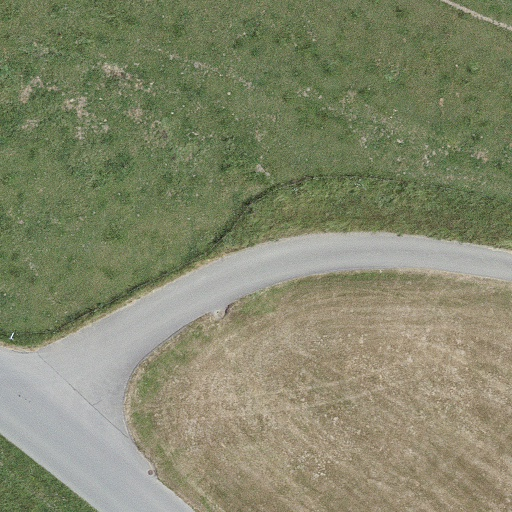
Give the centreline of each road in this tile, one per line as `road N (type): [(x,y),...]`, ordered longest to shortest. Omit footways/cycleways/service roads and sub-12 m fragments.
road 1 (track): [(41,413),(149,313),(289,262),(427,261),(511,276)]
road 2 (tertiary): [(146,511),(0,385)]
